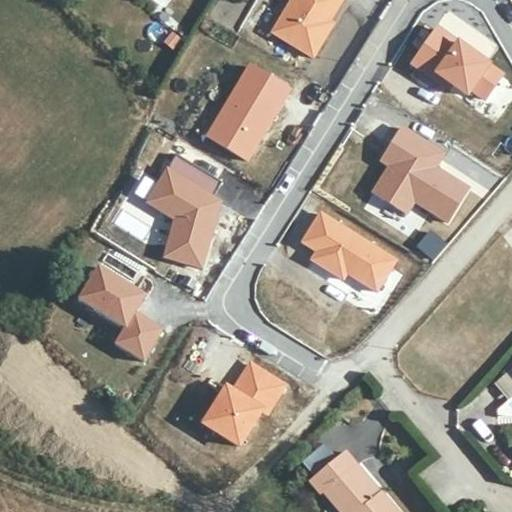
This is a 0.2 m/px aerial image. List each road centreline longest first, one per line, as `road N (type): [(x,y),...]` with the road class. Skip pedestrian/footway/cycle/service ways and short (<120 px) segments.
road 1 (residential): [(409,0),(240,279),(237,312),(258,337),(338,391),(376,357)]
road 2 (residential): [(511,196),(376,357)]
road 3 (residential): [(376,357),(507,511)]
